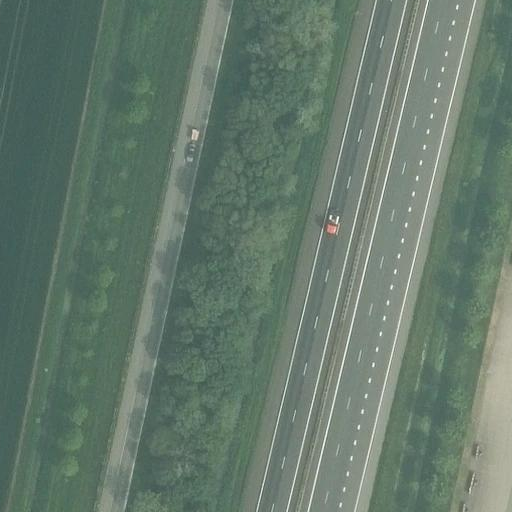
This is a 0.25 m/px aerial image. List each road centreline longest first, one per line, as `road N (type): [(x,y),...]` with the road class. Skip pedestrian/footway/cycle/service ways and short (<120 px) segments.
road 1 (motorway): [(322,511),(442,0)]
road 2 (motorway): [(390,0),(271,511)]
road 3 (motorway): [(226,0),(117,511)]
road 4 (track): [(144,0),(51,511)]
